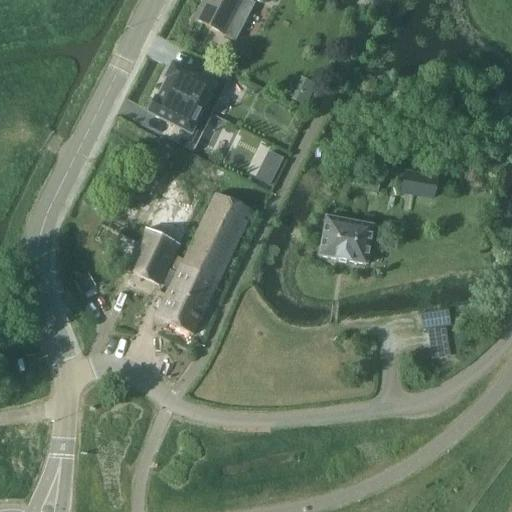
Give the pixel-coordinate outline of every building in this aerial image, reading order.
[(236,40),(254,5),(245,0),(205,0),(196,20),(223,34),(236,40)] [(167,80),(161,90),(202,111),(213,89),(222,93),(229,79),(207,68),(200,80),(172,65),(164,79),(167,80)] [(308,101),(315,80),(302,76),(295,97),(308,101)] [(154,99),(147,113),(149,114),(175,128),(169,141),(191,152),(198,139),(190,134),(202,111),(161,90),(156,100),(154,99)] [(271,154),(262,171),(274,177),(282,159),(271,154)] [(436,201),(440,177),(404,171),(400,195),(436,201)] [(145,232),(177,248),(205,189),(174,174),(145,232)] [(173,256),(167,270),(177,275),(181,266),(217,283),(252,211),(214,193),(181,260),(173,256)] [(319,257),(365,264),(372,225),(325,218),(319,257)] [(127,270),(159,285),(167,270),(173,256),(177,248),(145,232),(139,246),(119,236),(114,248),(133,258),(127,270)] [(192,335),(217,283),(181,266),(177,275),(156,317),(192,335)] [(73,280),(82,296),(95,287),(86,272),(73,280)] [(447,309),(419,314),(423,333),(450,328),(447,309)]
